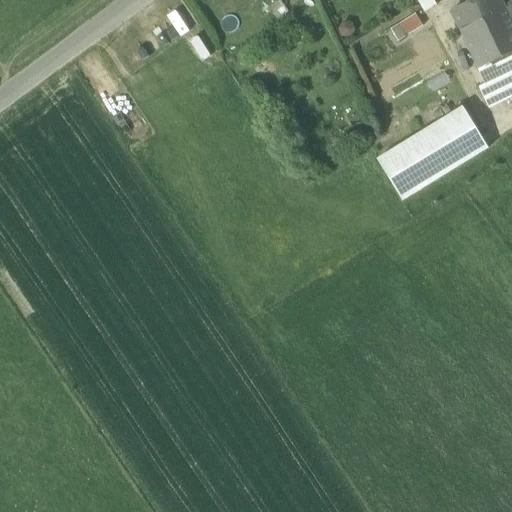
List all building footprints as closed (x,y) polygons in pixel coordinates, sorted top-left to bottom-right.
[(266,0),(275,12),(285,4),(281,0),(266,0)] [(420,0),(418,2),(424,14),(435,7),(430,0),(420,0)] [(460,30),(505,9),(500,0),(475,0),(451,11),(460,30)] [(460,30),(479,68),(511,51),(511,23),(505,9),(460,30)] [(416,14),(393,27),(399,37),(422,24),(416,14)] [(489,109),(511,97),(511,51),(479,68),(487,84),(479,88),(489,109)] [(377,161),(402,201),(488,149),(463,108),(377,161)] [(466,195),(441,200),(447,223),(471,217),(466,195)] [(475,310),(465,290),(441,302),(451,323),(475,310)] [(511,366),(511,309),(485,328),(511,366)] [(11,365),(34,394),(42,388),(34,377),(48,366),(34,347),(11,365)] [(45,395),(29,405),(40,421),(56,411),(45,395)] [(0,484),(0,511),(9,511),(22,505),(7,481),(0,484)] [(143,511),(130,495),(115,507),(119,511),(143,511)]
